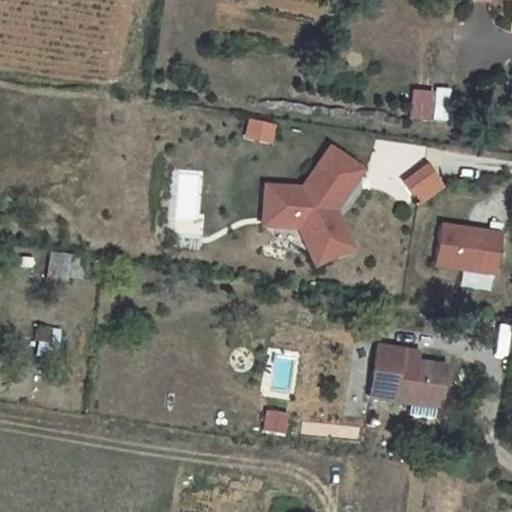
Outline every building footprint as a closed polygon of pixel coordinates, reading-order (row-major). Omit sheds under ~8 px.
[(438,121),(439,90),(407,89),(406,120),(438,121)] [(323,261),(349,248),(336,222),(332,224),(328,216),(359,170),(326,148),(299,189),(263,186),(261,215),(291,218),(296,228),(303,243),(316,248),(323,261)] [(261,215),(260,225),(296,228),(291,218),(261,215)] [(438,225),(432,263),(473,269),(478,236),(466,235),(466,229),(438,225)] [(478,236),(473,269),(493,272),(498,233),(466,229),(466,235),(478,236)] [(303,243),(313,265),(323,261),(316,248),(303,243)] [(68,258),(69,257),(48,253),(44,278),(65,282),(66,279),(68,258)] [(83,260),(68,258),(66,279),(81,281),(83,260)] [(436,408),(441,368),(414,364),(415,354),(375,348),(368,398),(436,408)]
